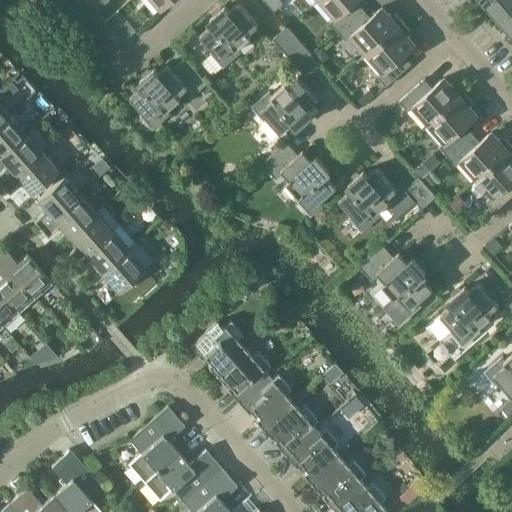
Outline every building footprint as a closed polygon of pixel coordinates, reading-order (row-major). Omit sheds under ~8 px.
[(93,0),(90,3),(97,11),(108,0),(93,0)] [(283,3),(280,0),(264,0),(274,11),(283,3)] [(330,21),(338,30),(363,8),(356,0),(321,0),(335,16),(330,21)] [(511,0),(491,0),(489,2),(502,18),(511,9),(511,0)] [(210,19),(213,23),(200,34),(214,50),(211,53),(223,66),(240,51),(237,47),(251,36),(249,33),(258,24),(238,2),(229,10),(225,6),(210,19)] [(351,34),(367,52),(403,21),(396,13),(392,17),(382,6),(370,16),(363,8),(338,30),(345,39),(351,34)] [(511,9),(502,18),(511,28),(511,9)] [(115,31),(124,41),(136,30),(127,20),(115,31)] [(403,21),(367,52),(383,70),(377,75),(386,85),(411,63),(403,54),(415,43),(406,32),(410,29),(403,21)] [(273,38),(289,57),(304,45),(287,26),(273,38)] [(304,45),(289,57),(306,77),(320,64),(304,45)] [(208,82),(186,58),(173,69),(168,63),(159,72),(154,67),(140,80),(143,84),(130,96),(144,112),(141,114),(153,128),(170,112),(167,109),(181,97),(178,95),(186,88),(193,95),(208,82)] [(308,107),(318,99),(298,76),(288,85),(286,82),(272,94),(270,90),(252,106),(264,119),(267,116),(281,132),(294,121),(297,125),(312,112),(308,107)] [(414,105),(429,123),(465,92),(458,84),(454,87),(444,76),(432,87),(424,78),(399,100),(408,110),(414,105)] [(439,146),(447,155),(473,133),(465,124),(477,114),(468,103),(472,99),(465,92),(429,123),(445,141),(439,146)] [(0,121),(9,114),(0,104),(0,121)] [(0,153),(25,132),(9,114),(0,121),(0,153)] [(461,159),(477,177),(511,145),(505,138),(502,141),(492,130),(480,141),(473,133),(447,155),(455,164),(461,159)] [(0,171),(0,181),(2,184),(40,150),(25,132),(0,153),(0,155),(8,165),(0,171)] [(321,200),(337,186),(326,173),(330,169),(317,154),(312,158),(303,149),(298,154),(286,141),(262,162),(275,177),(283,171),(289,178),(287,181),(298,194),(295,197),(311,215),(324,203),(321,200)] [(511,145),(477,177),(493,195),(487,200),(495,210),(511,195),(511,145)] [(40,150),(2,184),(9,192),(22,181),(31,192),(57,169),(40,150)] [(387,197),(397,189),(377,166),(367,175),(363,170),(348,183),(352,187),(339,198),(353,214),(350,217),(361,230),(379,215),(376,212),(390,200),(387,197)] [(33,220),(40,228),(79,194),(63,175),(37,198),(46,208),(33,220)] [(436,195),(419,176),(405,188),(422,208),(436,195)] [(60,224),(69,234),(95,212),(79,194),(40,228),(47,236),(60,224)] [(65,256),(72,264),(118,223),(102,205),(95,212),(69,234),(78,244),(65,256)] [(92,260),(101,270),(134,241),(118,223),(72,264),(79,272),(92,260)] [(134,241),(101,270),(110,281),(97,292),(105,301),(151,260),(134,241)] [(417,302),(433,288),(422,275),(426,271),(413,257),(408,261),(399,251),(394,256),(382,243),(358,264),(371,279),(379,273),(385,280),(383,283),(394,296),(391,299),(407,317),(420,305),(417,302)] [(5,249),(0,253),(0,257),(35,296),(52,281),(26,253),(16,262),(5,249)] [(0,271),(2,274),(0,275),(0,289),(18,311),(35,296),(0,257),(0,271)] [(465,285),(450,298),(453,302),(440,314),(454,330),(451,332),(463,346),(480,330),(477,327),(491,315),(488,313),(498,304),(479,282),(469,290),(465,285)] [(0,322),(2,325),(18,311),(0,289),(0,322)] [(511,293),(503,301),(511,310),(511,293)] [(203,358),(215,372),(244,346),(237,338),(242,333),(230,319),(225,324),(224,324),(221,326),(217,321),(189,345),(201,360),(203,358)] [(225,387),(237,400),(268,373),(264,369),(269,364),(257,350),(252,355),(244,346),(215,372),(227,386),(225,387)] [(511,352),(505,359),(502,355),(485,371),(496,384),(500,381),(511,395),(511,352)] [(250,412),(262,426),(292,400),(284,392),(289,387),(277,373),(272,378),(268,373),(237,400),(249,414),(250,412)] [(273,441),(285,455),(315,427),(311,423),(317,418),(305,405),(299,409),(292,400),(262,426),(275,440),(273,441)] [(343,413),(348,413),(353,410),(347,402),(339,408),(343,413)] [(127,462),(143,480),(178,450),(167,438),(184,423),(167,404),(129,438),(140,451),(127,462)] [(298,466),(310,480),(339,454),(331,446),(337,441),(325,428),(320,432),(315,427),(285,455),(296,468),(298,466)] [(172,487),(182,499),(221,465),(205,447),(188,462),(178,450),(143,480),(159,498),(172,487)] [(65,481),(53,492),(71,511),(99,511),(102,510),(90,498),(103,486),(70,448),(51,465),(65,481)] [(320,495),(332,509),(363,482),(359,477),(364,472),(352,459),(347,463),(339,454),(310,480),(322,494),(320,495)] [(191,511),(227,511),(230,510),(220,498),(237,483),(221,465),(182,499),(193,511),(191,511)] [(403,491),(410,499),(421,489),(426,486),(417,475),(413,478),(401,489),(403,491)] [(363,482),(332,509),(334,511),(384,511),(387,510),(379,500),(384,495),(372,482),(367,486),(363,482)] [(27,486),(9,501),(17,511),(71,511),(53,492),(41,502),(27,486)] [(0,511),(17,511),(9,501),(0,509),(0,511)]
